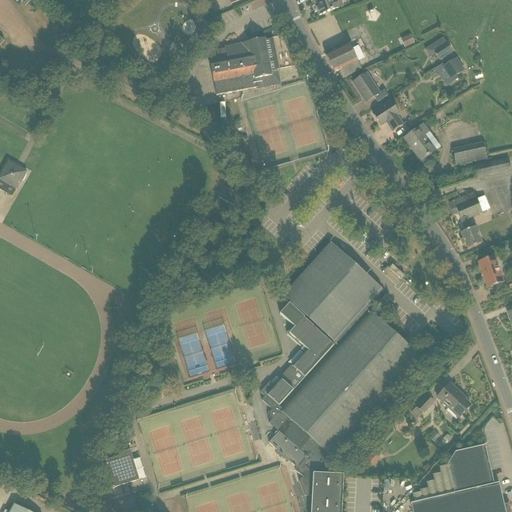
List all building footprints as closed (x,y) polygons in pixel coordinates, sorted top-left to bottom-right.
[(313,0),(319,16),(328,12),(331,12),(331,11),(340,7),(349,4),(347,0),(313,0)] [(415,44),(411,35),(401,40),(405,48),(415,44)] [(257,90),(274,87),(264,39),(235,45),(237,56),(209,61),(215,88),(216,95),(256,87),(257,90)] [(361,69),(357,61),(364,58),(358,46),(351,50),(348,45),(326,57),(334,73),(341,70),(345,78),(361,69)] [(446,45),(435,53),(440,60),(451,53),(446,45)] [(456,59),(442,68),(450,82),(465,72),(456,59)] [(366,75),(353,84),(366,103),(374,98),(377,103),(388,96),(384,91),(379,94),(366,75)] [(388,125),(392,132),(402,125),(396,116),(399,115),(390,102),(373,114),(381,126),(388,122),(389,124),(388,125)] [(428,133),(423,125),(404,139),(421,162),(435,151),(424,136),(428,133)] [(486,159),(483,143),(452,151),(456,166),(486,159)] [(475,169),(478,179),(511,172),(509,161),(475,169)] [(0,176),(0,181),(16,191),(27,172),(8,162),(0,176)] [(242,196),(224,187),(210,215),(227,224),(242,196)] [(475,194),(449,204),(453,216),(459,214),(462,222),(466,232),(461,234),(463,239),(460,240),(463,246),(465,245),(468,250),(482,245),(474,226),(471,227),(468,220),(490,211),(485,198),(478,201),(475,194)] [(385,292),(338,250),(328,241),(293,279),(280,294),(290,303),(315,326),(313,327),(335,347),(369,310),(376,302),(385,292)] [(503,283),(494,258),(479,264),(487,288),(503,283)] [(389,269),(401,280),(405,276),(393,265),(389,269)] [(341,511),(344,479),(344,476),(313,474),(329,456),(334,460),(424,361),(369,310),(335,347),(313,327),(315,326),(290,303),(280,314),(293,326),(286,334),(302,348),(301,350),(305,353),(292,367),(291,366),(280,378),(281,379),(274,386),(270,382),(260,392),(265,397),(262,400),(271,408),(268,412),(268,417),(272,420),(272,421),(269,423),(277,430),(274,433),(280,439),(273,447),(276,450),(277,451),(278,453),(279,455),(280,456),(282,458),(284,459),(286,461),(288,462),(290,463),(297,469),(295,470),(303,477),(299,481),(304,496),(312,496),(310,511),(341,511)] [(450,385),(437,398),(459,419),(471,406),(460,396),(461,395),(450,385)] [(416,408),(415,410),(411,414),(418,421),(435,403),(426,395),(415,407),(416,408)] [(412,495),(414,503),(411,504),(412,511),(510,511),(509,503),(508,503),(509,504),(504,505),(504,504),(499,483),(498,483),(498,484),(494,485),(494,484),(485,445),(484,445),(484,446),(461,451),(455,453),(448,465),(448,466),(439,468),(440,474),(432,476),(434,482),(426,484),(427,489),(420,491),(420,493),(412,495)] [(119,457),(101,462),(109,490),(112,489),(112,490),(114,489),(114,488),(139,481),(130,450),(118,454),(119,457)] [(373,453),(365,464),(371,469),(379,458),(373,453)]
